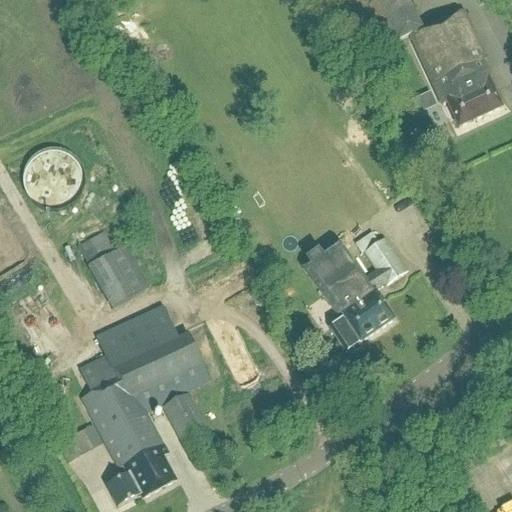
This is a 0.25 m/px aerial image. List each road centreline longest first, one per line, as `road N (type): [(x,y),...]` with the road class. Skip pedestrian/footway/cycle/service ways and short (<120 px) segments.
road 1 (track): [(0,173),(88,325),(156,305),(244,323),(334,451)]
road 2 (unclassified): [(225,511),(334,451),(511,316)]
